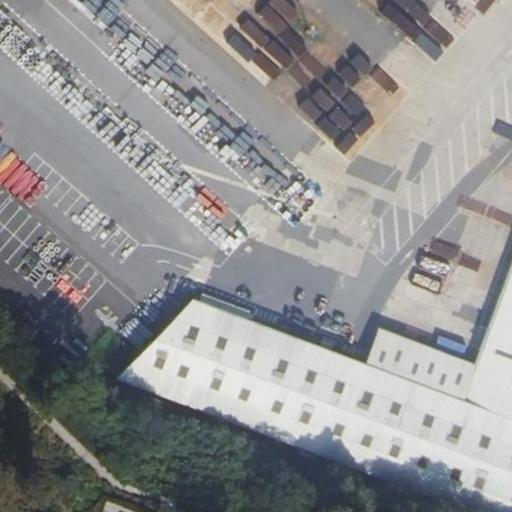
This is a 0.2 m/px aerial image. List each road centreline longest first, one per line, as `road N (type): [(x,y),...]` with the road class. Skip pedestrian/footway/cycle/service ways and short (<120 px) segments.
road 1 (unknown): [(140,0),(392,228)]
road 2 (unknown): [(43,0),(209,167),(208,185),(176,223)]
road 3 (unknown): [(392,228),(362,272),(316,290),(259,279),(176,223)]
road 4 (unknown): [(176,223),(0,103)]
road 5 (unknown): [(322,0),(469,112)]
road 6 (unknown): [(469,112),(392,228)]
